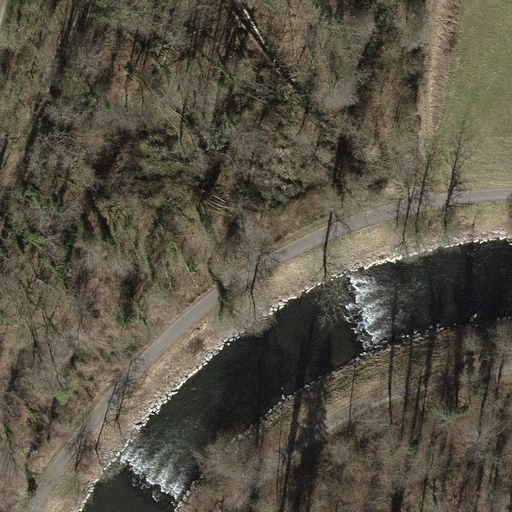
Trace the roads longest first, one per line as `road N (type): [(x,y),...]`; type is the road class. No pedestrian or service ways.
road 1 (track): [(511,195),(433,200),(358,221),(235,282),(163,340),(77,441),(32,511)]
road 2 (track): [(227,511),(275,460),(398,388),(511,368)]
road 3 (track): [(432,0),(424,203)]
road 4 (track): [(0,166),(19,147),(84,0)]
